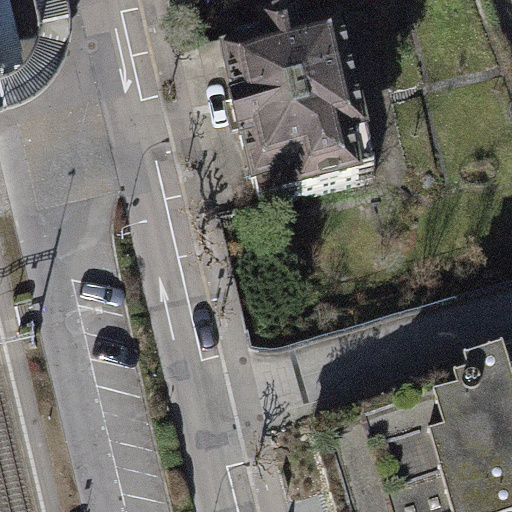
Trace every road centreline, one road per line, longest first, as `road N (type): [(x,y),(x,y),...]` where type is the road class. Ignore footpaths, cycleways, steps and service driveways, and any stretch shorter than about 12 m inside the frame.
road 1 (residential): [(227,511),(132,134)]
road 2 (unknown): [(248,387),(511,313)]
road 3 (residential): [(103,0),(132,134)]
